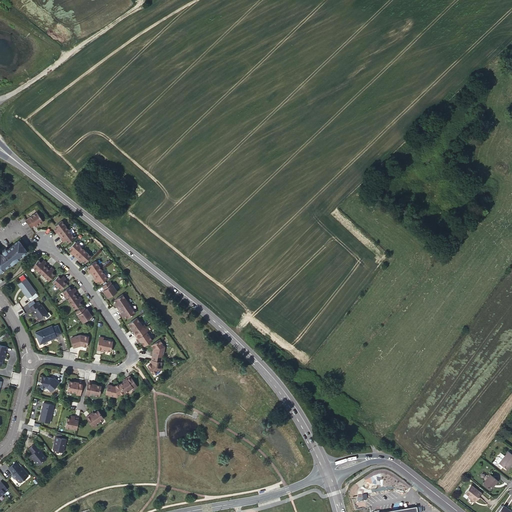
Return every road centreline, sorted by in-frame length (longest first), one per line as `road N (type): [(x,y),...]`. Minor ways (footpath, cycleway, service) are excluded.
road 1 (secondary): [(27,170),(237,342),(286,397),(326,472)]
road 2 (residential): [(28,360),(111,369),(129,358),(129,346),(77,272),(41,240)]
road 3 (track): [(147,0),(0,100)]
road 4 (residential): [(458,511),(383,458),(326,472)]
